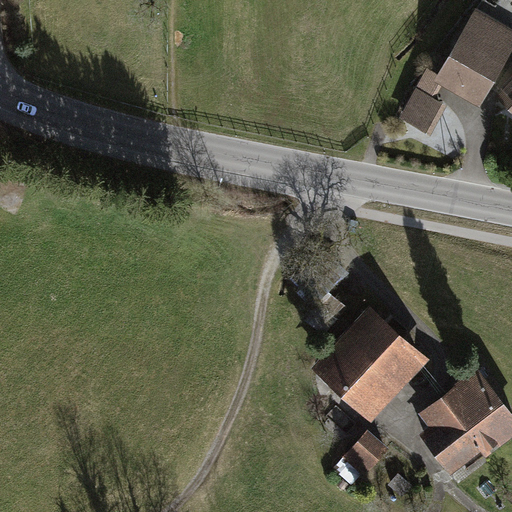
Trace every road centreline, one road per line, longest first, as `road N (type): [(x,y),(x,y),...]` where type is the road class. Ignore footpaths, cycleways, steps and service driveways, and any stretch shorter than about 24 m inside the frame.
road 1 (tertiary): [(511,209),(154,138),(0,88)]
road 2 (track): [(170,511),(206,468),(239,400),(274,261),(320,173)]
road 3 (track): [(478,511),(393,411)]
